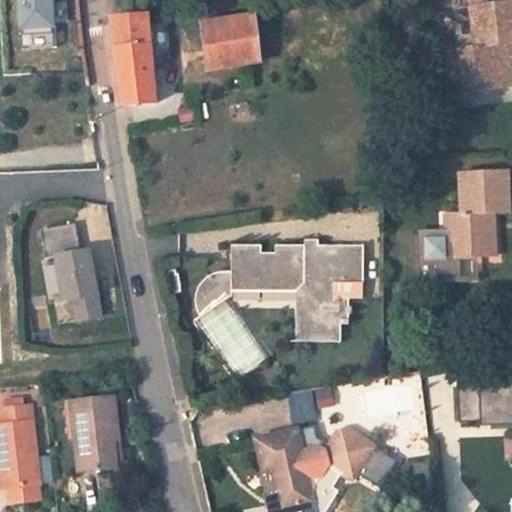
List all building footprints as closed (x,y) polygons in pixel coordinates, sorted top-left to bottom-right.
[(61,0),(23,0),(25,36),(63,34),(61,0)] [(511,42),(511,2),(488,6),(487,0),(459,0),(460,4),(470,3),(476,48),(460,50),(464,73),(470,72),(473,91),(511,85),(511,81),(507,43),(511,42)] [(125,106),(155,102),(148,16),(110,18),(125,106)] [(207,70),(258,62),(253,17),(200,25),(207,70)] [(464,73),(466,92),(473,91),(470,72),(464,73)] [(195,121),(192,107),(179,111),(181,123),(195,121)] [(506,173),(461,176),(462,214),(447,215),(448,233),(423,234),(423,264),(440,263),(441,280),(457,279),(457,257),(473,256),(497,255),(494,212),(509,211),(506,173)] [(76,224),(39,232),(45,261),(55,259),(64,301),(73,300),(78,324),(104,319),(90,251),(82,253),(76,224)] [(362,299),(361,245),(315,246),(315,240),(303,240),(303,246),(274,246),(274,254),(261,254),(260,245),(230,245),(231,272),(218,272),(211,274),(205,277),(199,284),(195,290),(194,296),(193,301),(194,307),(200,318),(231,298),(231,292),(295,292),(295,342),(340,342),(340,325),(348,325),(348,300),(362,299)] [(473,256),(457,257),(457,279),(474,279),(473,256)] [(440,263),(423,264),(424,281),(441,280),(440,263)] [(511,383),(487,384),(486,361),(456,366),(459,422),(480,421),(480,426),(511,424),(511,383)] [(327,386),(316,388),(318,407),(330,405),(327,386)] [(309,389),(292,392),(296,421),(313,419),(309,389)] [(70,403),(79,474),(115,469),(112,444),(119,442),(113,398),(70,403)] [(0,471),(2,491),(39,486),(30,405),(0,409),(0,413),(1,424),(0,424),(0,471)] [(379,489),(396,461),(346,431),(338,431),(331,443),(318,435),(316,424),(257,438),(265,470),(272,469),(282,510),(312,503),(309,489),(312,489),(326,465),(346,478),(357,475),(379,489)] [(115,469),(123,469),(119,442),(112,444),(115,469)]
